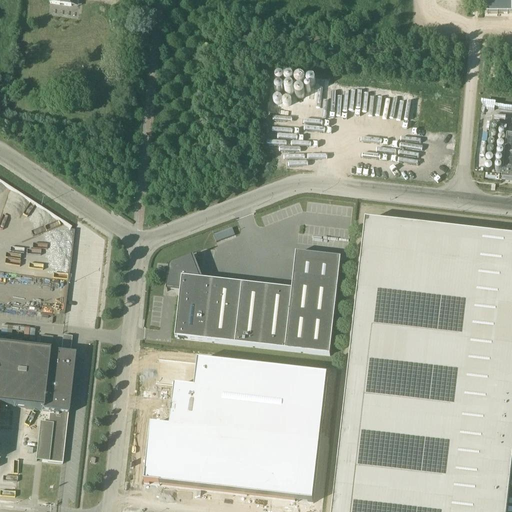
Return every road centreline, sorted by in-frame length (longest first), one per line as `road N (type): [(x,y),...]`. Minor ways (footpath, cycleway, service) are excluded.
road 1 (unclassified): [(511,206),(296,183),(138,244)]
road 2 (unclassified): [(138,244),(108,511)]
road 3 (unclassified): [(138,244),(0,151)]
